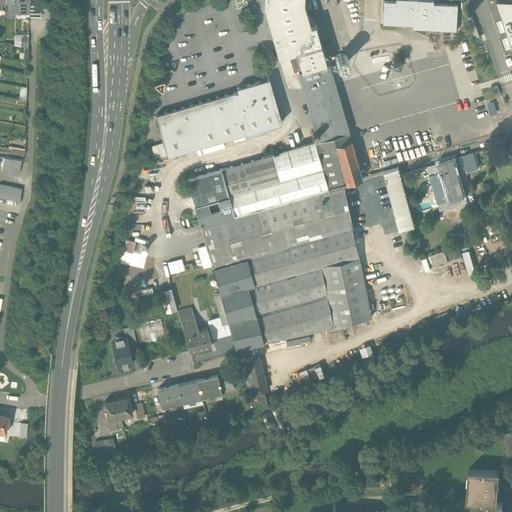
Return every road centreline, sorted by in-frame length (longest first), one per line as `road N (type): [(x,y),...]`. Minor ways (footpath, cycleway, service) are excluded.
road 1 (primary): [(54,511),(57,391),(108,77)]
road 2 (unclassified): [(0,400),(53,400),(178,369)]
